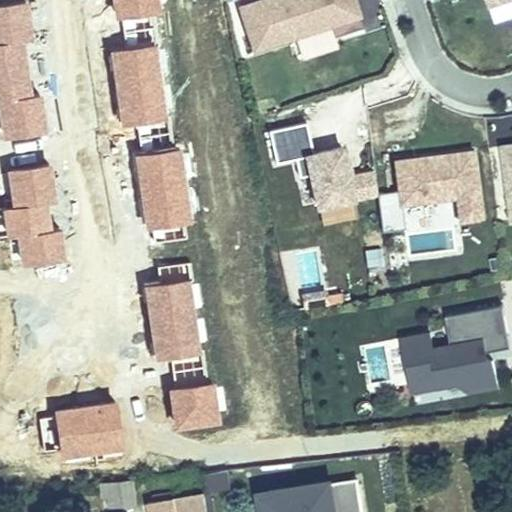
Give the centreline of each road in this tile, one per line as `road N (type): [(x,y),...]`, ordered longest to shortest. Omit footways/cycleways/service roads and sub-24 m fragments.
road 1 (unknown): [(511,424),(200,453),(137,431),(118,277),(99,267),(61,0)]
road 2 (residential): [(405,0),(444,82),(481,93),(511,87)]
